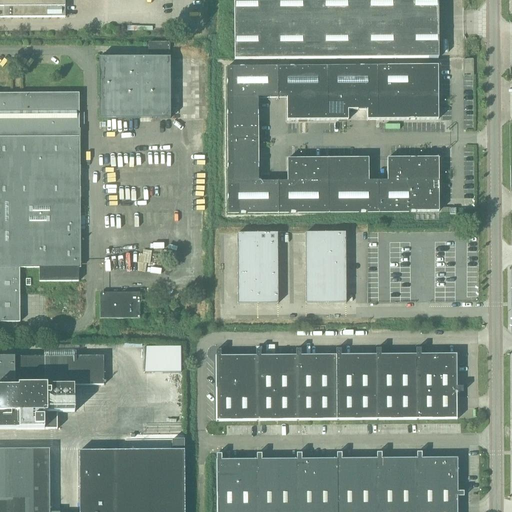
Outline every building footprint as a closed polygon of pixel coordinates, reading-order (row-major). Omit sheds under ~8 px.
[(0,0),(0,18),(65,18),(64,0),(0,0)] [(438,59),(438,58),(437,0),(234,0),(235,60),(437,59),(438,59)] [(98,58),(99,119),(170,119),(170,58),(98,58)] [(463,76),(473,76),(473,60),(463,60),(463,76)] [(387,181),(368,181),(368,159),(287,159),(287,182),(258,182),(258,98),(286,98),(286,121),(347,120),(347,110),(367,110),(367,120),(438,119),(437,66),(226,67),(227,213),(438,212),(438,158),(387,159),(387,181)] [(0,322),(20,322),(20,311),(19,268),(80,268),(79,216),(79,179),(79,137),(79,94),(0,94),(0,322)] [(305,233),(305,304),(346,303),(345,233),(305,233)] [(277,234),(237,234),(237,304),(278,304),(277,234)] [(139,319),(139,293),(99,294),(100,319),(139,319)] [(144,373),(181,373),(180,348),(144,348),(144,373)] [(416,355),(414,355),(381,355),(380,349),(375,349),(375,355),(341,356),(341,349),(336,349),(336,356),(301,356),(301,350),(296,350),(296,356),(261,356),(261,350),(256,350),(256,356),(221,356),(221,350),(216,350),(216,422),(457,419),(457,392),(463,392),(463,387),(456,387),(456,354),(421,355),(421,349),(416,349),(416,355)] [(0,429),(47,429),(57,429),(57,413),(74,413),(74,408),(74,385),(103,386),(103,357),(74,357),(45,357),(0,357),(0,429)] [(80,452),(79,452),(79,511),(184,511),(184,451),(184,440),(172,440),(172,451),(80,452)] [(49,511),(49,450),(0,450),(0,511),(49,511)] [(457,511),(458,497),(464,497),(464,492),(457,492),(457,458),(422,459),(422,452),(416,452),(416,459),(382,459),(382,453),(376,453),(376,459),(342,460),(342,454),(336,454),(336,460),(301,460),(301,454),(296,454),(296,460),(261,461),(261,454),(256,455),(256,461),(221,461),(221,455),(216,455),(216,461),(216,511),(457,511)]
